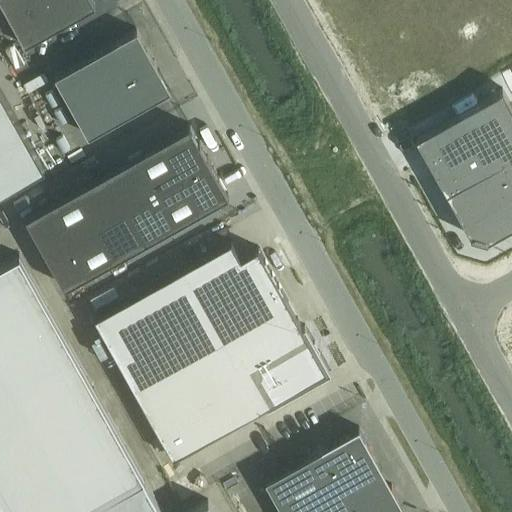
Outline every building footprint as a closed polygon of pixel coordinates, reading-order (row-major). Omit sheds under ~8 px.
[(95,6),(91,0),(0,0),(25,45),(95,6)] [(379,0),(335,0),(346,19),(379,0)] [(116,40),(55,74),(88,134),(150,100),(137,75),(157,64),(136,28),(116,40)] [(0,87),(0,192),(44,167),(0,87)] [(470,234),(471,235),(475,232),(484,235),(486,239),(487,239),(487,238),(511,224),(511,104),(502,87),(416,136),(470,234)] [(189,124),(25,215),(64,285),(228,194),(219,177),(219,176),(199,140),(189,124)] [(70,135),(57,141),(62,153),(76,146),(70,135)] [(302,325),(258,246),(241,256),(231,239),(94,316),(173,456),(265,404),(267,407),(269,406),(268,404),(329,370),(305,327),(306,326),(305,324),(302,325)] [(0,511),(215,511),(208,499),(183,511),(163,511),(144,478),(19,254),(0,264),(0,511)] [(322,447),(265,479),(283,511),(393,511),(404,506),(391,483),(382,488),(363,454),(372,448),(359,426),(321,447),(322,447)]
